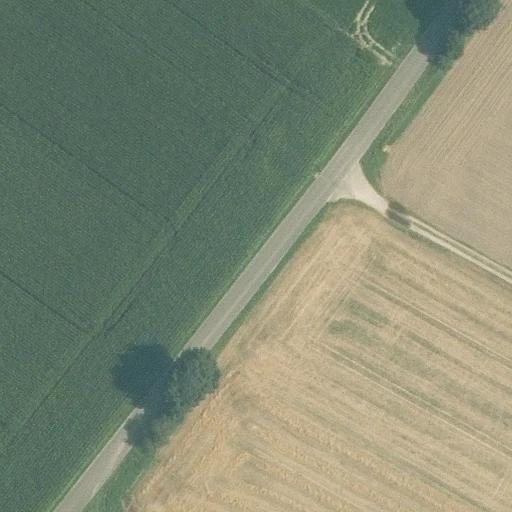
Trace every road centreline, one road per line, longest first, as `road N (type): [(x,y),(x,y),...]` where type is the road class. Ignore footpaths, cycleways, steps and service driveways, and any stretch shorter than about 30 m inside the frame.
road 1 (unclassified): [(67,511),(462,0)]
road 2 (track): [(334,175),(511,285)]
